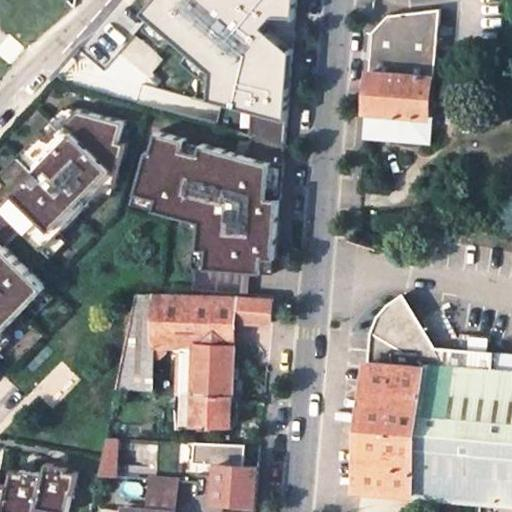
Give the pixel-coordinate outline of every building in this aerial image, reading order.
[(206,0),(205,9),(236,11),(236,0),(206,0)] [(197,31),(204,9),(179,2),(172,24),(197,31)] [(117,6),(92,35),(101,42),(125,13),(117,6)] [(439,9),(389,14),(373,30),(369,76),(364,134),(429,139),(439,9)] [(0,174),(0,177),(6,183),(0,189),(0,205),(2,207),(22,227),(44,249),(60,233),(92,200),(87,196),(100,181),(116,186),(128,143),(121,141),(126,121),(80,109),(60,129),(51,138),(43,131),(0,174)] [(251,127),(255,117),(239,112),(235,123),(251,127)] [(51,138),(60,129),(51,120),(41,129),(43,131),(51,138)] [(186,217),(202,222),(202,226),(200,248),(210,249),(208,268),(265,272),(266,258),(277,258),(281,212),(287,145),(254,136),(249,155),(204,143),(201,153),(186,149),(188,139),(159,131),(153,151),(150,150),(138,191),(160,197),(157,209),(186,217)] [(201,153),(204,143),(188,139),(186,149),(201,153)] [(87,196),(92,200),(95,203),(104,194),(113,197),(116,186),(100,181),(87,196)] [(160,197),(138,191),(135,202),(157,209),(160,197)] [(0,208),(0,241),(4,246),(22,227),(2,207),(0,208)] [(202,222),(186,217),(185,222),(202,226),(202,222)] [(60,233),(44,249),(52,257),(68,241),(60,233)] [(0,333),(3,330),(30,303),(46,287),(4,246),(0,241),(0,333)] [(210,249),(200,248),(198,247),(196,266),(208,268),(210,249)] [(266,258),(265,272),(276,273),(277,258),(266,258)] [(46,287),(30,303),(40,312),(55,297),(46,287)] [(182,392),(196,393),(234,393),(237,322),(273,323),(275,300),(233,298),(137,295),(116,389),(150,390),(155,390),(156,346),(197,346),(197,353),(183,353),(182,392)] [(511,500),(511,372),(493,370),(494,352),(436,346),(404,295),(403,295),(395,301),(387,308),(381,316),(375,331),(372,359),(426,364),(414,492),(474,497),(511,500)] [(3,330),(0,333),(0,351),(12,340),(3,330)] [(493,370),(511,372),(511,353),(494,352),(493,370)] [(426,364),(372,359),(367,416),(360,487),(414,492),(426,364)] [(195,423),(195,428),(232,429),(233,425),(238,425),(238,412),(239,402),(233,401),(234,393),(196,393),(195,423)] [(118,438),(108,437),(100,474),(115,475),(118,438)] [(248,442),(198,441),(195,462),(222,464),(219,495),(228,496),(228,501),(227,510),(250,511),(257,511),(260,486),(262,460),(248,460),(248,442)] [(48,463),(46,473),(40,499),(71,506),(76,484),(78,485),(80,473),(69,471),(70,467),(48,463)] [(10,485),(4,511),(9,511),(37,511),(40,499),(46,473),(24,469),(24,472),(13,470),(10,485)] [(175,511),(178,480),(152,478),(149,510),(126,508),(125,511),(175,511)] [(0,511),(4,511),(10,485),(0,483),(0,511)] [(461,511),(463,503),(437,500),(435,511),(461,511)]
